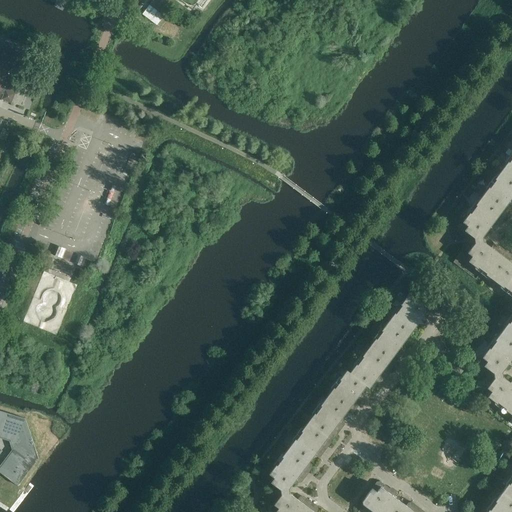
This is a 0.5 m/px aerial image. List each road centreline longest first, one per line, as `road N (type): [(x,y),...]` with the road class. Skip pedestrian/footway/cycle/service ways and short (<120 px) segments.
road 1 (unclassified): [(0,298),(111,23)]
road 2 (residential): [(357,444),(353,426),(437,327)]
